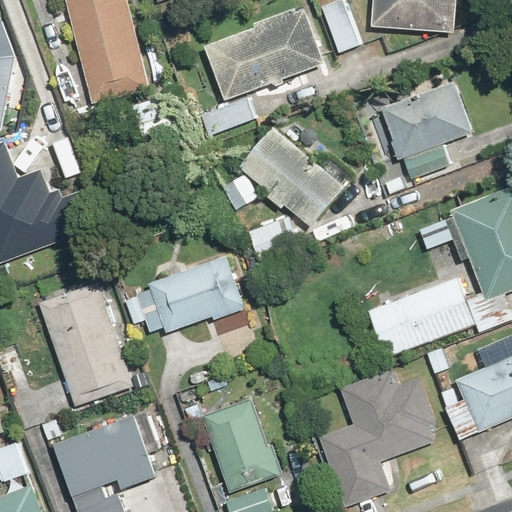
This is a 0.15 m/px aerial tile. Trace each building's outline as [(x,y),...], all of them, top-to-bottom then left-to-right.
[(160,91),(135,0),(72,0),(101,107),(160,91)] [(351,0),(345,0),(326,7),(344,56),(368,47),(351,0)] [(382,0),(381,28),(446,31),(446,23),(465,24),(465,0),(382,0)] [(334,62),(309,3),(260,22),(263,28),(214,48),(236,102),(250,96),(334,62)] [(0,133),(11,135),(23,64),(8,16),(0,19),(0,133)] [(409,157),(417,179),(459,166),(451,142),(480,133),(462,78),(388,103),(400,138),(396,140),(402,159),(409,157)] [(174,113),(168,96),(139,106),(150,140),(179,130),(181,137),(196,132),(188,108),(174,113)] [(260,121),(250,96),(236,102),(208,113),(218,138),(260,121)] [(300,142),(304,137),(293,128),(289,133),(282,127),(249,169),(278,192),(275,197),(292,210),(293,208),(320,228),(355,184),(300,142)] [(26,178),(11,141),(0,145),(0,259),(3,268),(87,235),(69,188),(58,192),(49,169),(26,178)] [(425,228),(434,250),(460,240),(469,265),(477,262),(489,293),(471,300),(481,325),(484,332),(511,321),(511,188),(449,212),(451,218),(425,228)] [(271,262),(307,244),(292,214),(256,232),(271,262)] [(386,237),(413,233),(410,215),(384,218),(386,237)] [(353,231),(348,218),(315,231),(320,244),(353,231)] [(251,308),(233,254),(156,281),(158,288),(143,293),(156,332),(173,326),(176,334),(251,308)] [(471,300),(463,277),(377,310),(395,358),(481,325),(471,300)] [(108,278),(44,301),(83,408),(147,384),(108,278)] [(463,376),(473,400),(464,403),(457,386),(445,391),(465,437),(484,429),(486,434),(511,422),(511,338),(487,350),(493,363),(463,376)] [(19,349),(0,355),(0,361),(13,401),(34,394),(19,349)] [(397,457),(443,439),(439,428),(445,425),(425,373),(408,380),(403,365),(347,386),(361,425),(324,439),(352,511),(398,494),(391,475),(402,470),(397,457)] [(0,436),(14,430),(0,393),(0,436)] [(261,403),(208,419),(236,511),(276,511),(279,511),(271,484),(291,478),(280,442),(274,444),(261,403)] [(132,511),(124,490),(165,475),(142,415),(61,445),(86,511),(132,511)] [(33,471),(22,442),(0,450),(0,455),(9,479),(33,471)] [(51,511),(39,482),(18,491),(13,480),(9,481),(0,485),(0,511),(51,511)]
